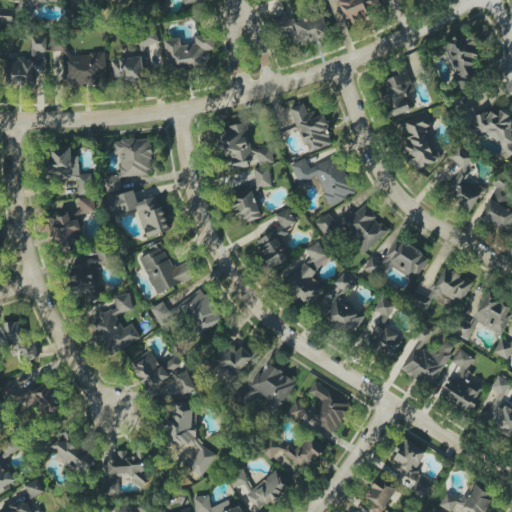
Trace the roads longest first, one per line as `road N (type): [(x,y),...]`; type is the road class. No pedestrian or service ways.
road 1 (residential): [(182,111),(201,206),(228,267),(257,306),(511,473)]
road 2 (residential): [(0,117),(111,118),(260,93),(343,67),(475,0)]
road 3 (residential): [(18,120),(19,208),(38,284),(91,387),(117,417)]
road 4 (residential): [(343,67),(382,170),(407,205),(511,269)]
road 5 (residential): [(393,402),(314,511)]
